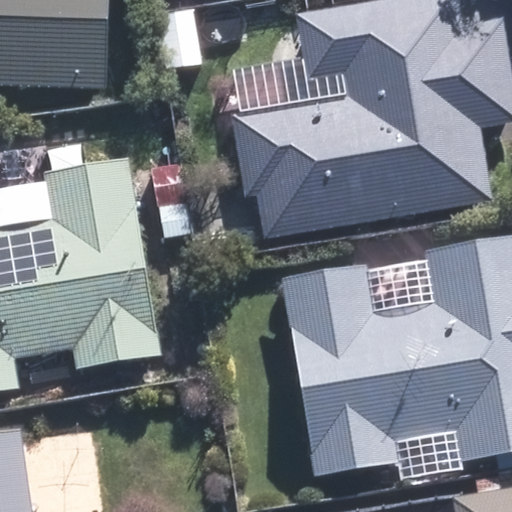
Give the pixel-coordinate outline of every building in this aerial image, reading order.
[(0,0),(0,92),(111,100),(117,0),(0,0)] [(258,198),(266,243),(494,203),(481,130),(511,124),(511,78),(498,0),(395,0),(295,18),(306,80),(345,74),(349,101),(231,122),(245,200),(258,198)] [(187,160),(149,166),(162,240),(200,234),(187,160)] [(0,392),(21,389),(16,360),(71,350),(75,373),(163,357),(137,214),(128,165),(0,188),(0,392)] [(511,243),(283,279),(313,484),(401,470),(398,445),(454,437),(458,463),(511,454),(511,243)] [(0,511),(34,511),(24,430),(0,433),(0,511)] [(511,511),(511,492),(383,511),(511,511)]
